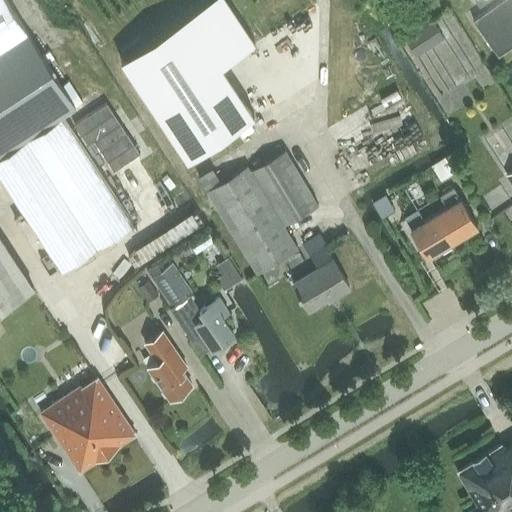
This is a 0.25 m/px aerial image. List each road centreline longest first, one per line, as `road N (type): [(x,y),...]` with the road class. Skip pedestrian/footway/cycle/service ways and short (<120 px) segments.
road 1 (tertiary): [(200,511),(511,323)]
road 2 (unknown): [(203,510),(0,220)]
